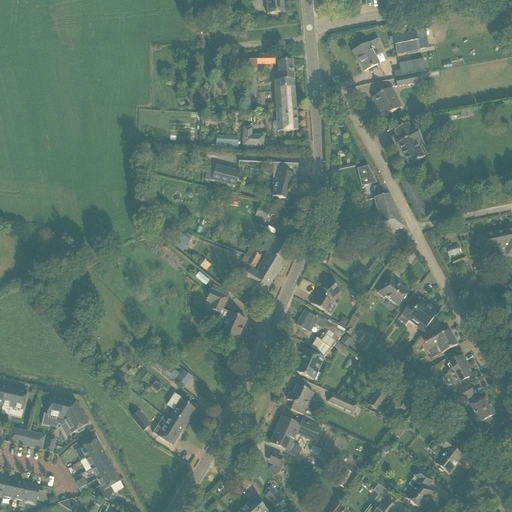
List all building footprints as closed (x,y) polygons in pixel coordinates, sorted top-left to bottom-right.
[(265,0),(266,15),(284,13),(282,0),(265,0)] [(393,36),(395,46),(397,55),(419,50),(415,32),(393,36)] [(372,53),(381,48),(377,40),(352,52),(356,61),(358,60),(364,71),(373,67),(378,65),(372,53)] [(242,57),(242,70),(256,70),(257,66),(274,65),(274,56),(242,57)] [(423,60),(399,64),(401,76),(425,72),(423,60)] [(276,110),(296,109),(292,61),(277,62),(279,81),(274,82),(276,110)] [(395,80),(396,88),(420,83),(419,75),(395,80)] [(380,94),(372,99),(376,106),(378,105),(384,117),(393,112),(399,109),(388,90),(380,94)] [(296,109),(276,110),(276,122),(274,122),(272,124),(272,129),(275,131),(277,131),(277,132),(297,131),(296,109)] [(402,126),(393,131),(400,142),(397,144),(408,166),(417,161),(424,157),(425,157),(417,143),(421,141),(422,141),(414,127),(410,129),(407,123),(402,126)] [(264,136),(252,136),(252,128),(243,128),(242,147),(263,148),(264,136)] [(237,151),(238,137),(217,136),(217,150),(237,151)] [(287,175),(288,164),(278,164),(273,164),(272,192),(273,192),(271,197),(287,201),(289,194),(295,195),(296,195),(297,177),(296,177),(293,176),(287,175)] [(211,182),(235,189),(239,172),(215,166),(211,182)] [(367,167),(357,169),(361,187),(371,184),(367,167)] [(429,170),(411,179),(426,210),(444,201),(429,170)] [(340,226),(341,233),(344,243),(365,238),(364,237),(404,228),(389,196),(374,199),(378,218),(361,222),(360,218),(351,220),(352,223),(340,226)] [(320,244),(332,245),(338,206),(326,204),(320,244)] [(258,209),(254,215),(273,229),(278,223),(258,209)] [(478,237),(481,246),(482,253),(507,248),(508,256),(510,256),(510,255),(511,254),(511,229),(506,231),(478,237)] [(273,280),(284,262),(283,262),(292,248),(277,238),(271,247),(267,253),(257,271),(273,280)] [(458,247),(446,250),(448,257),(460,253),(458,247)] [(242,262),(246,264),(254,268),(260,257),(249,250),(244,258),(242,262)] [(203,259),(199,263),(201,265),(200,266),(205,271),(210,265),(203,259)] [(273,280),(257,271),(256,273),(250,269),(243,281),(250,286),(264,295),(273,280)] [(377,293),(384,298),(385,297),(398,307),(409,293),(397,284),(399,283),(390,276),(377,293)] [(318,291),(310,304),(319,309),(324,312),(331,316),(336,307),(331,304),(342,294),(338,290),(331,283),(320,293),(318,291)] [(209,309),(221,314),(228,298),(211,290),(206,302),(211,304),(209,309)] [(398,320),(405,326),(409,321),(423,332),(431,321),(437,313),(421,300),(415,308),(410,304),(404,312),(398,320)] [(477,307),(481,314),(491,308),(488,301),(477,307)] [(491,308),(481,314),(485,321),(495,316),(491,308)] [(304,311),(296,326),(305,330),(307,332),(309,333),(315,323),(323,328),(327,322),(317,316),(317,317),(316,317),(315,318),(313,316),(304,311)] [(219,335),(236,343),(240,334),(240,335),(242,329),(246,321),(237,317),(227,313),(217,334),(219,335)] [(420,337),(428,352),(437,347),(441,354),(457,345),(449,330),(442,334),(438,327),(420,337)] [(314,346),(312,349),(323,356),(327,349),(328,350),(334,341),(325,336),(321,342),(317,340),(313,346),(314,346)] [(337,343),(334,346),(340,352),(343,348),(337,343)] [(317,373),(324,359),(313,354),(304,350),(300,358),(302,359),(296,373),(305,377),(314,381),(314,380),(317,382),(321,375),(317,373)] [(148,361),(182,390),(192,378),(183,371),(180,375),(153,354),(148,361)] [(447,373),(447,375),(445,376),(444,380),(447,386),(451,387),(462,381),(470,376),(467,370),(470,369),(467,363),(464,365),(461,358),(448,366),(450,371),(447,373)] [(458,391),(464,402),(465,401),(474,396),(468,385),(459,390),(458,391)] [(293,403),(290,410),(303,416),(313,394),(296,386),(291,398),(288,397),(287,400),(293,403)] [(23,411),(27,392),(6,388),(2,406),(1,414),(8,416),(9,408),(23,411)] [(368,405),(375,410),(386,398),(378,392),(368,405)] [(327,403),(353,415),(357,406),(331,394),(327,403)] [(156,427),(152,434),(158,437),(157,438),(173,447),(186,425),(195,410),(181,401),(182,399),(174,395),(167,406),(174,411),(171,416),(162,430),(156,427)] [(59,425),(75,403),(50,397),(46,416),(56,418),(55,424),(59,425)] [(481,422),(473,426),(472,426),(473,427),(482,437),(494,425),(490,418),(495,415),(485,397),(470,405),(476,416),(478,415),(481,422)] [(406,399),(402,404),(409,409),(412,404),(406,399)] [(82,428),(88,425),(75,403),(59,425),(60,427),(65,424),(71,435),(76,432),(78,434),(84,430),(82,428)] [(131,417),(131,418),(143,432),(150,426),(138,412),(131,417)] [(270,444),(279,448),(287,452),(287,453),(297,458),(300,450),(292,444),(296,434),(314,442),(320,429),(302,421),(299,426),(291,422),(281,418),(270,444)] [(431,429),(440,436),(444,430),(435,423),(431,429)] [(26,447),(29,433),(11,429),(8,443),(26,447)] [(42,450),(45,436),(29,433),(26,447),(42,450)] [(439,448),(434,454),(440,459),(435,465),(440,468),(439,469),(442,472),(443,471),(449,476),(455,468),(453,467),(461,457),(453,450),(457,445),(445,435),(436,446),(439,448)] [(52,453),(55,439),(48,437),(45,451),(52,453)] [(85,460),(102,450),(96,440),(79,449),(83,455),(78,458),(81,462),(85,460)] [(385,443),(380,449),(384,452),(387,452),(390,448),(385,443)] [(91,470),(107,460),(102,450),(85,460),(91,470)] [(96,480),(113,470),(107,460),(91,470),(96,480)] [(274,466),(269,469),(274,477),(278,474),(283,464),(277,460),(274,466)] [(73,467),(67,470),(70,475),(75,472),(73,467)] [(408,485),(412,489),(405,498),(419,509),(427,499),(429,500),(435,493),(428,487),(433,481),(418,469),(412,476),(414,477),(412,481),(408,485)] [(110,487),(120,482),(113,470),(96,480),(100,487),(95,489),(93,494),(109,502),(113,492),(110,487)] [(335,485),(343,489),(350,474),(343,470),(335,485)] [(12,501),(17,482),(6,479),(1,498),(12,501)] [(83,480),(75,484),(78,490),(85,486),(86,485),(83,480)] [(24,503),(28,484),(17,482),(12,501),(19,502),(18,507),(23,508),(24,503)] [(35,506),(39,487),(28,484),(24,503),(35,506)] [(283,490),(295,511),(308,511),(294,484),(283,490)] [(365,511),(393,511),(396,509),(392,506),(397,500),(383,489),(378,485),(373,491),(378,496),(365,511)] [(265,491),(267,494),(264,497),(273,506),(281,498),(271,486),(265,491)] [(238,511),(266,511),(254,498),(238,511)] [(70,511),(76,502),(72,499),(57,504),(70,511)] [(327,511),(340,511),(343,509),(335,503),(327,511)]
